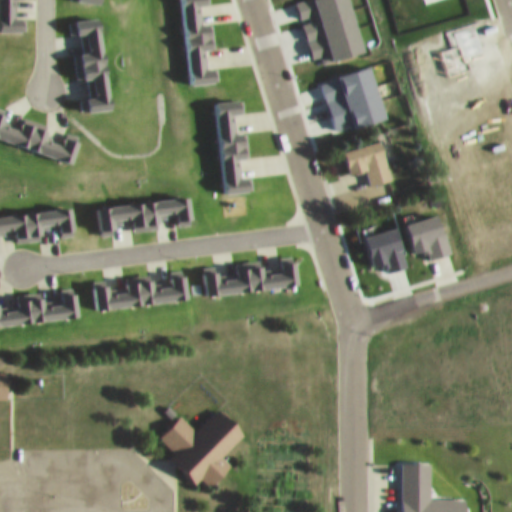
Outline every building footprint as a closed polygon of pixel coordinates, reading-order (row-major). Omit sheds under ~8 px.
[(0,0),(0,23),(25,24),(25,9),(14,9),(13,0),(0,0)] [(178,0),(185,76),(218,74),(217,60),(205,61),(204,41),(214,40),(212,15),(201,16),(199,0),(178,0)] [(114,101),(103,9),(74,12),(78,46),(73,47),(76,71),(85,70),(87,92),(81,92),(83,104),(114,101)] [(212,94),(221,186),(251,183),(249,168),(240,169),(238,151),(248,150),(246,124),(235,125),(233,107),(243,106),(242,92),(212,94)] [(79,130),(23,113),(23,114),(0,107),(0,131),(73,152),(79,130)] [(391,172),(381,133),(343,142),(350,166),(365,162),(369,178),(391,172)] [(159,219),(158,209),(177,207),(178,216),(193,214),(191,189),(97,198),(100,226),(115,224),(114,215),(133,213),(133,222),(159,219)] [(0,207),(0,224),(15,223),(16,233),(41,231),(40,220),(59,219),(60,226),(73,225),(70,201),(0,207)] [(298,277),(295,254),(203,264),(205,287),(298,277)] [(95,301),(188,291),(186,268),(93,279),(95,301)] [(0,317),(80,310),(78,287),(0,294),(0,317)] [(158,429),(174,445),(170,449),(195,476),(201,470),(208,478),(229,459),(219,449),(234,435),(218,418),(209,426),(201,417),(194,423),(180,408),(158,429)] [(465,511),(465,490),(429,490),(429,455),(398,455),(398,511),(465,511)]
